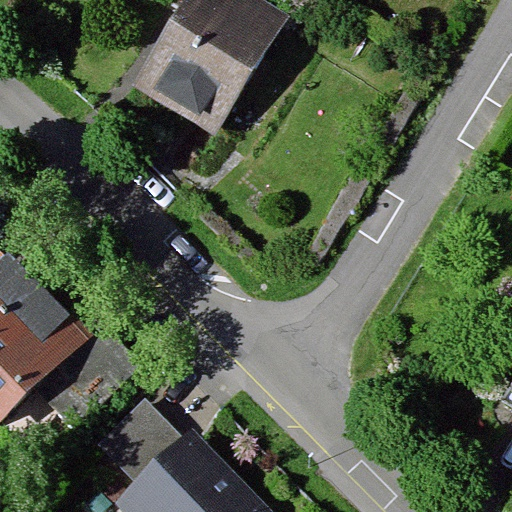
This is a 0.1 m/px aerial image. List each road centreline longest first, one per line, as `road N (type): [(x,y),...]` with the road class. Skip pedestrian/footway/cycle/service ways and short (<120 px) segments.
road 1 (residential): [(289,395),(511,33)]
road 2 (residential): [(289,395),(0,115)]
road 3 (residential): [(408,511),(289,395)]
